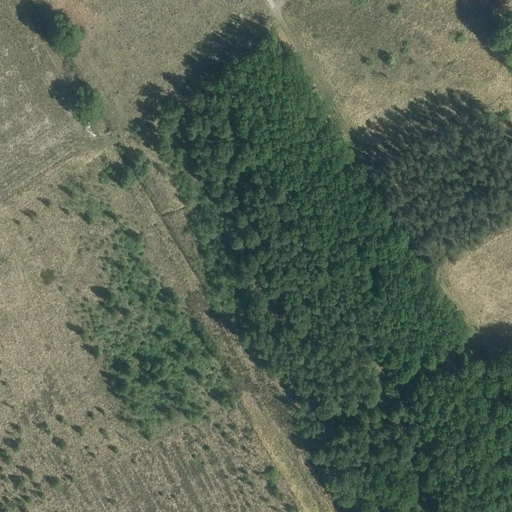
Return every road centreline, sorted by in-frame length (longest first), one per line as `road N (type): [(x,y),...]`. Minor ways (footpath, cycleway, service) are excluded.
road 1 (track): [(273,7),(511,405)]
road 2 (track): [(106,135),(273,7)]
